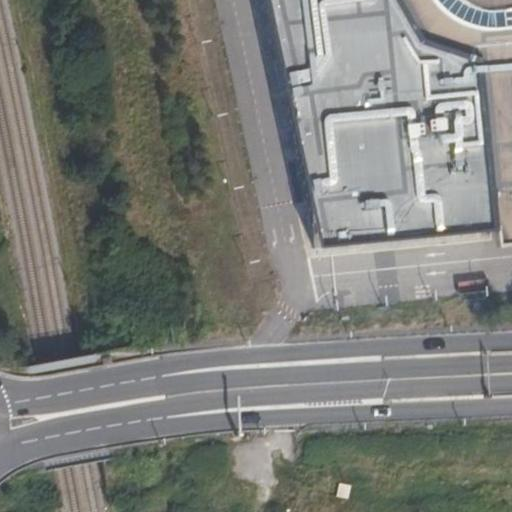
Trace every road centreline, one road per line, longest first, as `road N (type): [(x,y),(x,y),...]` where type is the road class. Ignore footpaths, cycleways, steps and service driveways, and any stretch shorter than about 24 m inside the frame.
road 1 (unclassified): [(511,345),(253,357),(0,405)]
road 2 (unclassified): [(0,448),(157,418),(511,406)]
